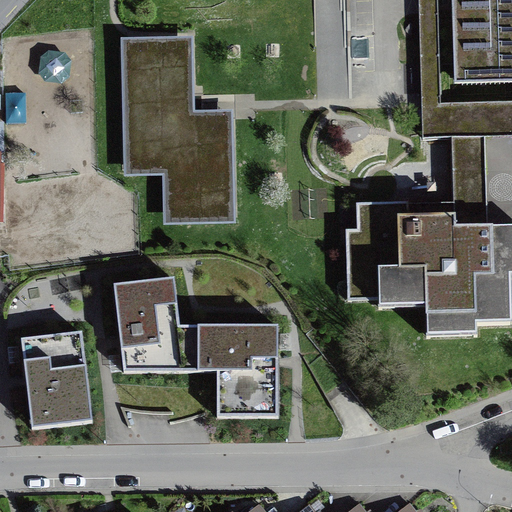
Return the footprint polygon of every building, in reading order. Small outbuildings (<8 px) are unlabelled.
[(511,0),(450,0),(453,86),(484,85),(511,84),(511,0)] [(167,46),(129,47),(131,170),(169,169),(170,194),(189,193),(190,218),(228,217),(226,119),(187,119),(186,70),(167,71),(167,46)] [(453,86),(456,218),(456,228),(488,228),(484,85),(453,86)] [(456,228),(456,218),(408,219),(408,204),(361,205),(361,231),(349,231),(350,273),(347,273),(348,299),(378,298),(378,306),(426,305),(426,335),(478,333),(478,326),(510,325),(509,277),(511,277),(511,226),(488,228),(456,228)] [(203,370),(202,318),(194,317),(188,271),(130,278),(136,370),(167,370),(203,370)] [(202,318),(203,370),(226,369),(226,418),(293,416),(294,375),(294,317),(202,318)] [(96,323),(35,329),(39,373),(44,427),(105,421),(96,323)] [(274,511),(265,500),(251,511),(274,511)] [(325,511),(315,500),(301,511),(325,511)] [(426,511),(416,500),(402,511),(426,511)] [(374,511),(365,501),(351,511),(374,511)]
